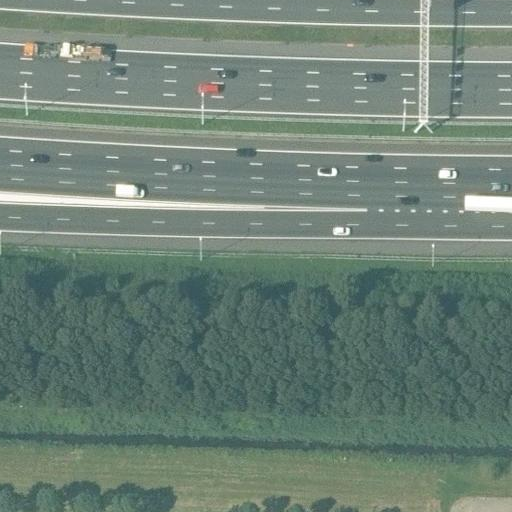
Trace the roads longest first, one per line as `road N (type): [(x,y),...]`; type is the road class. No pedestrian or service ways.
road 1 (motorway): [(511,90),(0,72)]
road 2 (motorway): [(511,12),(58,0)]
road 3 (motorway): [(0,157),(391,188)]
road 4 (motorway): [(0,201),(391,188)]
road 5 (motorway): [(391,188),(511,188)]
